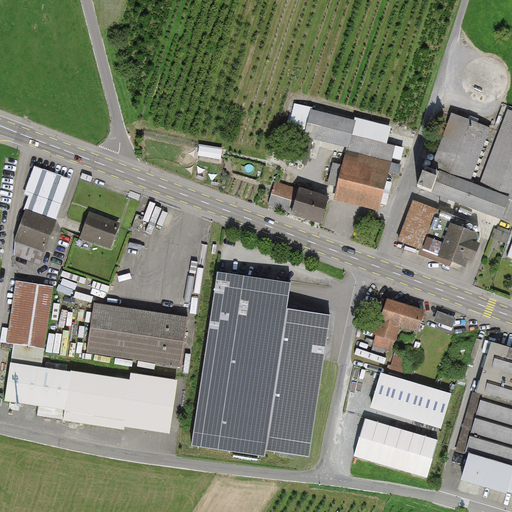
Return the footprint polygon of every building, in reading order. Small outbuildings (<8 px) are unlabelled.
[(357,121),(311,109),(304,136),(347,147),(350,148),(353,135),(357,121)] [(428,164),(418,191),(511,225),(511,109),(482,185),(472,181),(492,130),(456,117),(437,167),(428,164)] [(350,148),(347,147),(346,151),(392,162),(396,146),(353,135),(350,148)] [(202,145),(200,155),(223,159),(224,149),(202,145)] [(337,188),(333,200),(379,212),(392,162),(346,151),(342,165),(333,163),(327,185),(337,188)] [(393,164),(393,173),(401,173),(401,164),(393,164)] [(275,182),(268,206),(292,213),(291,215),(321,224),(329,196),(299,187),(298,189),(275,182)] [(459,215),(414,200),(397,249),(454,269),(457,262),(470,267),(473,259),(481,261),(487,245),(481,243),(484,235),(456,224),(459,215)] [(56,221),(26,210),(15,241),(15,256),(40,265),(56,221)] [(120,223),(90,212),(85,225),(84,230),(81,239),(111,249),(119,227),(120,223)] [(266,451),(310,457),(331,315),(287,308),(291,282),(217,272),(191,446),(266,456),(266,451)] [(54,287),(20,282),(11,344),(14,345),(5,401),(65,411),(63,421),(124,431),(124,427),(170,434),(176,381),(131,374),(130,381),(42,367),(54,287)] [(189,318),(95,304),(88,354),(182,367),(189,318)] [(428,313),(394,304),(385,338),(378,336),(374,349),(397,356),(404,326),(423,331),(428,313)] [(438,311),(434,321),(452,328),(456,318),(438,311)] [(511,347),(493,341),(477,395),(474,394),(457,451),(470,455),(462,479),(511,493),(511,347)] [(397,356),(392,373),(406,378),(411,360),(397,356)] [(371,407),(442,428),(452,394),(381,372),(381,375),(371,407)] [(365,419),(354,456),(427,478),(438,441),(365,419)]
